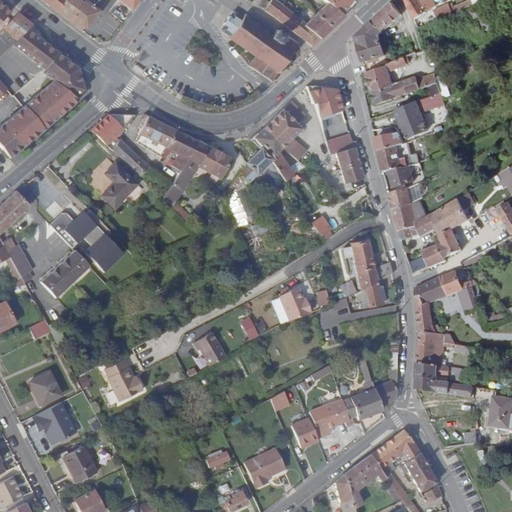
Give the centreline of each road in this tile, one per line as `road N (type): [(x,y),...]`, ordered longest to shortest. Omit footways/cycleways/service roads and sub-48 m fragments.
road 1 (residential): [(142,348),(387,219)]
road 2 (secondary): [(331,45),(255,112),(222,123),(174,116),(110,72)]
road 3 (residential): [(387,219),(409,308),(403,414)]
road 4 (residential): [(331,45),(387,219)]
road 5 (tertiary): [(110,72),(97,105),(0,189)]
road 6 (residential): [(403,414),(296,495)]
road 7 (residential): [(0,401),(55,511)]
road 8 (secondary): [(13,0),(110,72)]
